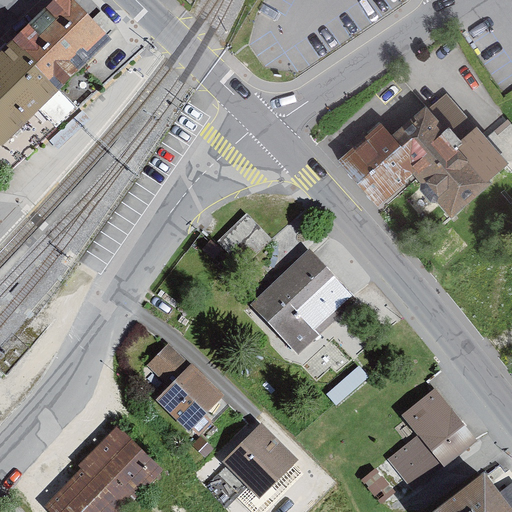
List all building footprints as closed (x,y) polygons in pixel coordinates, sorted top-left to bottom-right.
[(72,0),(64,0),(12,52),(53,94),(110,38),(72,0)] [(12,52),(0,63),(0,140),(3,143),(53,94),(12,52)] [(451,213),(491,176),(460,143),(435,111),(395,144),(422,177),(451,213)] [(491,176),(507,162),(475,128),(460,143),(491,176)] [(376,141),(371,135),(341,160),(382,210),(422,177),(395,144),(385,133),(376,141)] [(252,222),(241,243),(261,254),(273,234),(252,222)] [(307,254),(252,306),(295,351),(349,299),(307,254)] [(170,388),(159,400),(194,433),(225,400),(167,346),(147,367),(170,388)] [(419,436),(389,460),(409,486),(469,440),(434,396),(405,418),(419,436)] [(261,425),(224,463),(260,497),(296,459),(261,425)] [(117,511),(150,479),(110,441),(44,508),(48,511),(117,511)] [(511,511),(484,477),(439,511),(511,511)]
